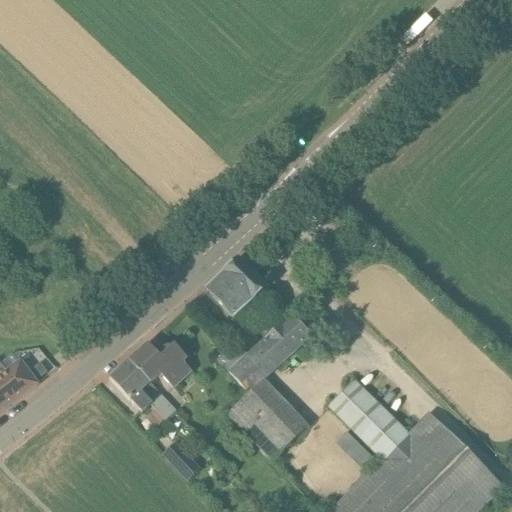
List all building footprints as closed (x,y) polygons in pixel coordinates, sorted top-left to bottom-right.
[(279,305),(265,290),(238,262),(207,291),(234,320),(256,299),(269,314),(279,305)] [(259,349),(276,367),(311,336),(292,317),(259,349)] [(249,395),(263,382),(262,380),(272,372),(254,353),(250,357),(235,341),(215,359),(249,395)] [(148,345),(129,363),(149,385),(160,376),(173,390),(192,373),(183,363),(187,360),(175,346),(171,349),(169,347),(158,356),(148,345)] [(0,412),(36,385),(21,365),(8,374),(0,363),(0,412)] [(129,363),(110,381),(142,415),(150,407),(164,423),(177,412),(161,395),(160,397),(149,385),(129,363)] [(328,408),(382,461),(408,435),(355,381),(328,408)] [(307,429),(267,386),(263,382),(249,395),(228,415),(272,462),(307,429)] [(408,435),(382,461),(331,511),(480,511),(503,489),(429,414),(408,435)] [(244,443),(238,450),(243,455),(250,449),(244,443)] [(175,447),(164,457),(187,483),(198,472),(175,447)]
